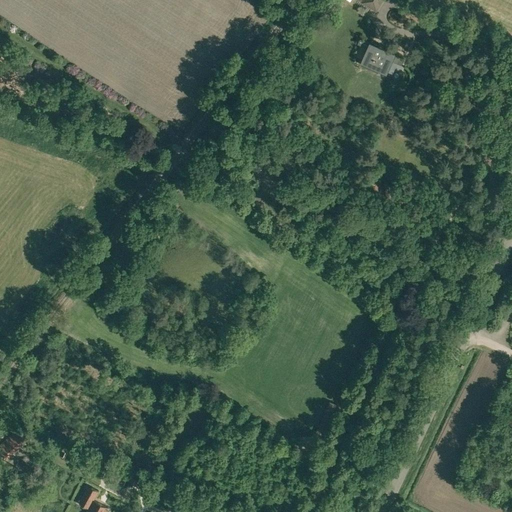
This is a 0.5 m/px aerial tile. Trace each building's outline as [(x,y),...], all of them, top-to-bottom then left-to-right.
[(381,0),(363,0),(362,2),(376,9),(381,0)] [(402,64),(405,58),(371,43),(361,64),(378,71),(380,68),(386,71),(392,60),(402,64)] [(341,406),(330,401),(316,432),(326,436),(336,413),(338,413),(341,406)] [(72,456),(65,452),(62,458),(69,461),(72,456)] [(123,485),(129,472),(131,468),(110,460),(103,476),(123,485)] [(106,511),(109,507),(94,499),(98,491),(88,486),(82,498),(91,502),(86,511),(106,511)]
